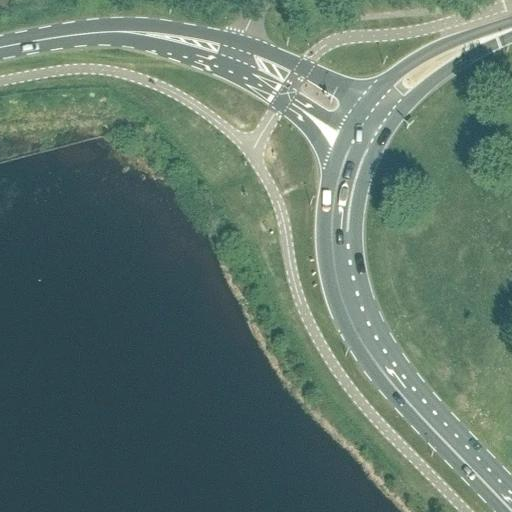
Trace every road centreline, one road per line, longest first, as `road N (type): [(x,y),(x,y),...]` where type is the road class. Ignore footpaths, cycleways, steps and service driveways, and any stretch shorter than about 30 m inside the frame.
road 1 (primary): [(348,130),(324,205),(331,298),(381,385),(499,511)]
road 2 (primary): [(511,486),(400,364),(361,290),(355,213),(384,132)]
road 3 (primary): [(511,22),(420,57),(368,101)]
road 4 (primary): [(384,132),(446,71),(511,38)]
road 5 (primary): [(368,101),(239,43)]
road 6 (primary): [(229,66),(348,130)]
road 7 (primary): [(239,43),(160,27),(120,33)]
road 8 (primary): [(0,48),(120,33)]
